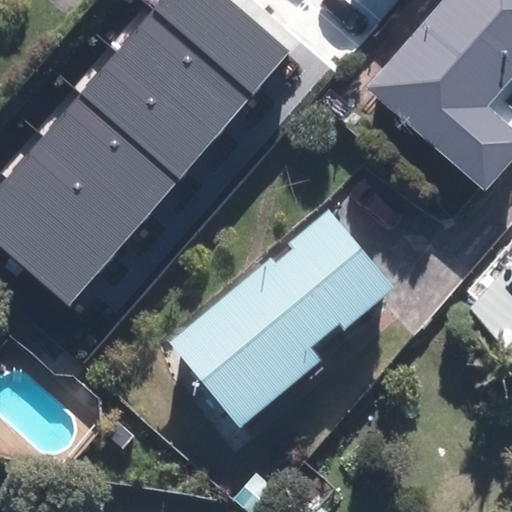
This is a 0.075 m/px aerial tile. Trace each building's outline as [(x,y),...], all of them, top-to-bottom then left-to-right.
[(232,0),(162,0),(155,9),(253,94),(290,50),(232,0)] [(511,69),(511,0),(435,0),(352,94),(470,198),(511,151),(471,115),(511,69)] [(155,9),(117,52),(216,137),(253,94),(155,9)] [(117,52),(82,91),(181,177),(216,137),(117,52)] [(181,177),(82,91),(45,135),(144,220),(181,177)] [(144,220),(45,135),(7,178),(107,263),(144,220)] [(107,263),(7,178),(0,186),(0,247),(70,307),(107,263)] [(376,296),(312,219),(271,252),(276,258),(260,270),(256,265),(153,350),(225,437),(304,371),(293,358),(319,337),(322,341),(376,296)] [(511,221),(486,250),(500,263),(452,316),(511,370),(511,221)] [(249,511),(266,494),(219,452),(195,478),(233,511),(249,511)]
